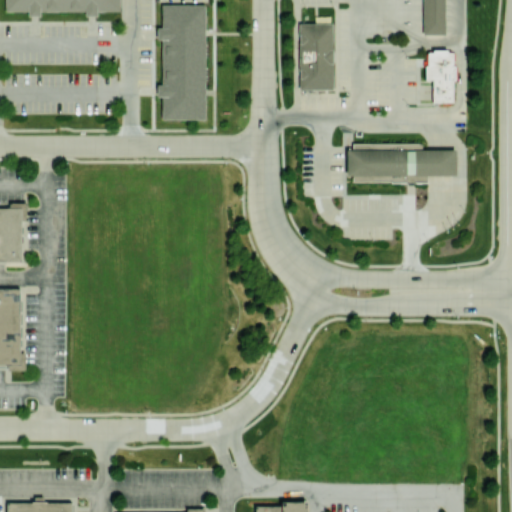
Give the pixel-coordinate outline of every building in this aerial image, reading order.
[(7,0),(121,0),(121,14),(7,13),(7,0)] [(422,0),(423,33),(444,33),(444,0),(422,0)] [(163,6),(206,5),(207,122),(164,123),(163,6)] [(298,23),(299,88),(332,88),(331,23),(298,23)] [(427,51),(427,65),(424,65),(425,79),(432,79),(432,101),(452,101),(452,79),(455,79),(454,65),(452,65),(452,52),(447,52),(447,49),(432,49),(432,51),(427,51)] [(348,178),(458,177),(458,152),(443,153),(348,154),(348,178)] [(0,204),(21,204),(21,259),(0,259),(0,204)] [(19,363),(0,363),(0,286),(19,286),(19,363)] [(308,501),(308,511),(257,511),(257,507),(284,507),(284,501),(308,501)] [(71,511),(71,502),(5,502),(5,511),(71,511)]
